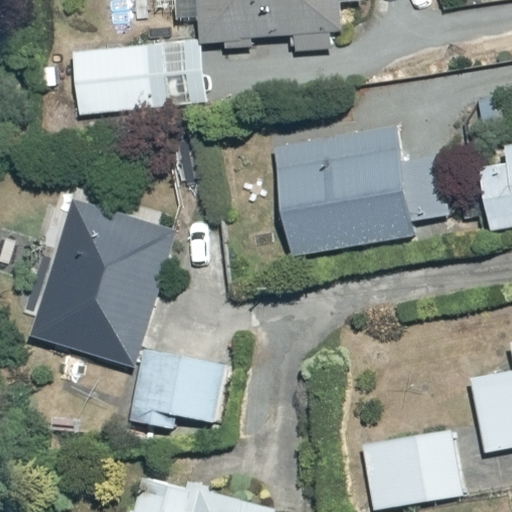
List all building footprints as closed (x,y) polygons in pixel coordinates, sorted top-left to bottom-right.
[(199,35),(74,49),(78,92),(87,91),(90,114),(215,101),(209,45),(290,36),(292,55),(334,51),(332,29),(351,27),(348,0),(350,0),(161,0),(162,8),(179,6),(180,14),(198,12),(200,31),(199,35)] [(486,131),(511,130),(511,95),(485,96),(486,131)] [(403,124),(282,145),(298,255),(422,235),(420,220),(457,215),(446,155),(409,161),(403,124)] [(511,143),(477,152),(492,229),(511,226),(511,143)] [(188,228),(75,194),(32,334),(141,367),(127,414),(183,431),(188,418),(219,428),(237,367),(154,341),(188,228)] [(511,328),(511,329),(511,340),(511,369),(475,373),(482,452),(511,449),(511,328)] [(456,426),(365,440),(376,511),(467,497),(456,426)] [(187,487),(147,473),(133,511),(292,511),(191,477),(187,487)]
